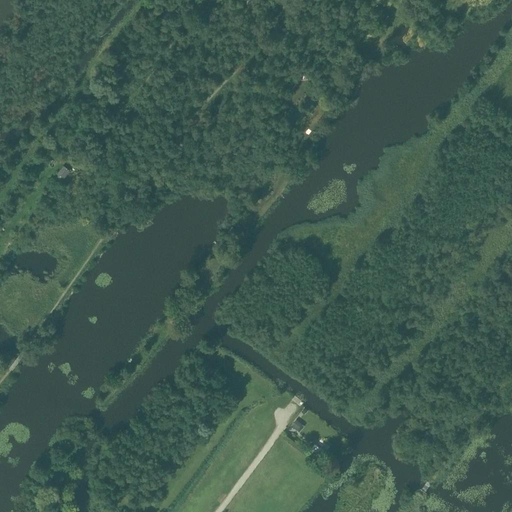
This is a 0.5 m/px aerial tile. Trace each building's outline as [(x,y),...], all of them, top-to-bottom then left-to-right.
[(259,0),(253,0),(243,7),(249,16),(263,6),(259,0)] [(379,13),(384,19),(389,15),(384,9),(379,13)] [(93,127),(85,136),(97,147),(105,138),(93,127)] [(286,174),(296,174),(296,157),(286,157),(286,174)] [(63,166),(56,173),(63,179),(70,171),(63,166)] [(305,426),(296,419),(291,425),(300,432),(305,426)] [(327,452),(315,444),(311,448),(323,457),(327,452)]
